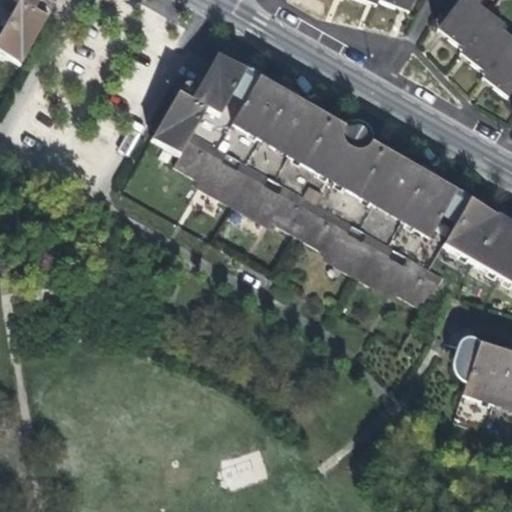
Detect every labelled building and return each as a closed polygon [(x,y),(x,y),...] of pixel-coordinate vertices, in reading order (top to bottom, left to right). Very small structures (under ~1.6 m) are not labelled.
[(0,0),(0,55),(22,67),(48,21),(41,17),(47,16),(48,15),(50,14),(50,13),(51,11),(51,10),(51,9),(50,8),(50,6),(49,5),(48,4),(47,3),(45,3),(43,2),(42,2),(43,0),(0,0)] [(360,0),(377,6),(379,1),(408,14),(413,0),(360,0)] [(478,0),(459,0),(437,30),(463,50),(459,55),(485,75),(481,79),(506,99),(511,91),(511,40),(500,31),(503,27),(477,7),(481,2),(478,0)] [(430,270),(443,247),(511,286),(511,224),(372,145),(376,138),(372,128),(370,125),(367,123),(362,122),(347,121),(343,128),(217,56),(196,93),(194,89),(190,85),(187,85),(185,85),(183,87),(181,91),(181,93),(183,97),(184,98),(178,95),(152,142),(180,158),(175,168),(202,184),(219,205),(244,219),(269,221),(328,254),(344,276),(370,291),(396,293),(424,309),(442,278),(430,270)] [(511,356),(481,347),(474,339),(476,331),(454,324),(446,346),(460,351),(456,364),(455,370),(456,375),(459,378),(462,382),(466,384),(462,397),(511,412),(511,356)]
